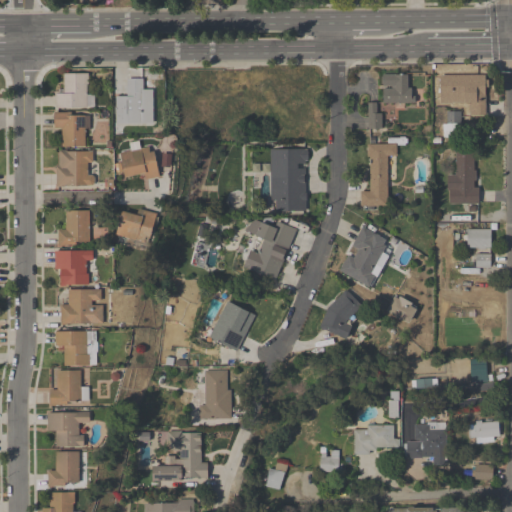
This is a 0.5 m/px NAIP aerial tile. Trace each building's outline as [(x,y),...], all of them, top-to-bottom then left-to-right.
[(54,109),(90,109),(90,74),(64,74),(64,92),(54,92),(54,109)] [(413,104),(413,74),(382,74),(382,104),(413,104)] [(439,77),(439,105),(468,105),(468,116),(486,116),(486,77),(439,77)] [(154,127),(153,91),(143,91),(143,80),(127,81),(127,97),(114,97),(115,127),(154,127)] [(367,129),(381,129),(381,104),(367,104),(367,129)] [(87,112),(54,112),(54,130),(62,130),(62,147),(87,147),(87,112)] [(460,113),(444,113),(444,138),(460,138),(460,113)] [(394,144),(368,145),(369,192),(360,192),(361,211),(387,210),(386,189),(395,189),(394,144)] [(157,178),(156,150),(120,151),(121,179),(157,178)] [(55,187),(94,187),(94,151),(55,151),(55,187)] [(270,213),(308,213),(308,151),(270,151),(270,213)] [(446,175),(447,205),(478,205),(477,153),(456,154),(456,175),(446,175)] [(67,211),(67,228),(57,228),(57,246),(89,246),(89,211),(67,211)] [(155,220),(122,212),(116,236),(149,244),(155,220)] [(277,282),(296,232),(259,218),(252,238),(263,242),(259,254),(250,250),(243,270),(277,282)] [(338,273),(372,290),(391,252),(384,248),(388,239),(362,226),(349,253),(348,252),(338,273)] [(491,230),(467,230),(467,250),(491,250),(491,230)] [(55,286),(89,286),(89,262),(92,262),(92,251),(55,251),(55,286)] [(475,269),(490,269),(490,255),(475,255),(475,269)] [(102,290),(70,290),(70,302),(59,302),(59,325),(102,325),(102,290)] [(363,301),(337,290),(320,330),(346,341),(363,301)] [(239,352),(254,314),(225,302),(209,340),(239,352)] [(65,367),(97,367),(97,331),(55,331),(55,350),(65,350),(65,367)] [(50,405),(89,405),(88,383),(80,383),(80,371),(59,372),(59,385),(50,385),(50,405)] [(231,371),(207,371),(207,402),(198,402),(198,421),(230,422),(231,371)] [(430,381),(416,381),(416,389),(430,389),(430,381)] [(398,418),(398,394),(389,394),(389,418),(398,418)] [(58,448),(80,448),(80,423),(89,423),(89,412),(47,413),(48,436),(57,436),(58,448)] [(499,422),(469,422),(469,440),(499,440),(499,422)] [(405,441),(405,458),(432,458),(432,466),(448,466),(447,423),(415,424),(416,441),(405,441)] [(354,456),(377,456),(377,447),(399,447),(399,436),(394,436),(394,426),(354,426),(354,456)] [(207,482),(207,462),(200,462),(200,432),(168,432),(168,455),(163,455),(163,466),(152,466),(152,482),(207,482)] [(138,449),(155,449),(155,436),(138,436),(138,449)] [(79,452),(57,452),(57,472),(48,472),(48,487),(79,487),(79,452)] [(341,452),(320,452),(320,475),(341,475),(341,452)] [(493,466),(471,466),(471,483),(493,483),(493,466)] [(277,489),(281,473),(270,471),(267,487),(277,489)] [(51,493),(51,509),(42,509),(42,511),(75,511),(75,493),(51,493)] [(193,511),(194,502),(143,502),(143,511),(193,511)]
